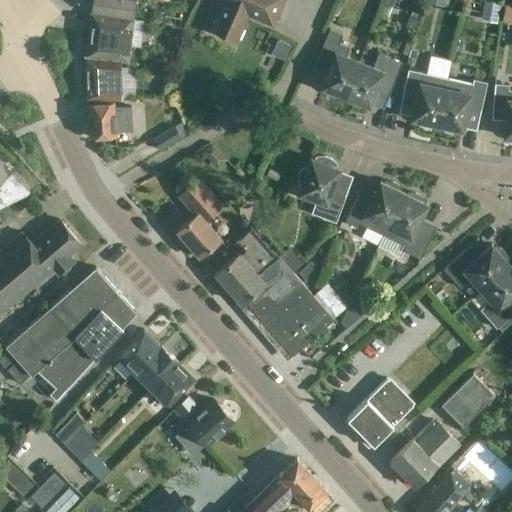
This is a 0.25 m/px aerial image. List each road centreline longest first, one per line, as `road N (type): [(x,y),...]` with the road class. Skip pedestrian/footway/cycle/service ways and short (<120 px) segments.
road 1 (tertiary): [(375,511),(101,203),(27,60)]
road 2 (residential): [(448,167),(370,147),(287,112)]
